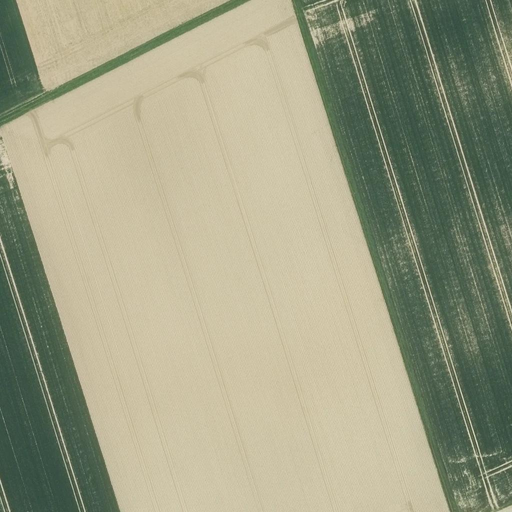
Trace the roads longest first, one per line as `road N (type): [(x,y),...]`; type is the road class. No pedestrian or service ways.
road 1 (track): [(454,511),(296,0)]
road 2 (track): [(241,0),(0,119)]
